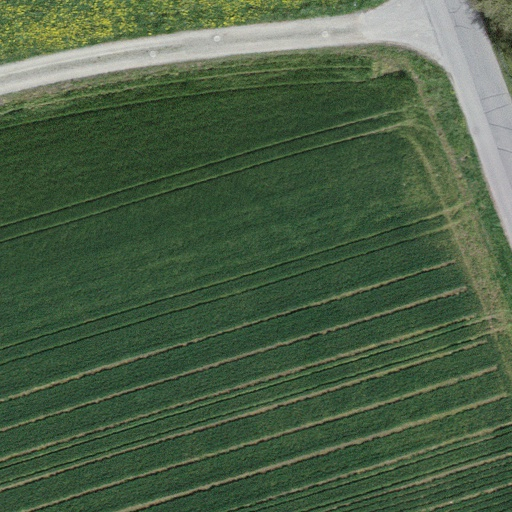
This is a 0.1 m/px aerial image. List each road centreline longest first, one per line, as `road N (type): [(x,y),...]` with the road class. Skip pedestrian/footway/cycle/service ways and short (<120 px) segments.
road 1 (track): [(453,12),(116,55),(0,79)]
road 2 (tertiary): [(448,0),(511,180)]
